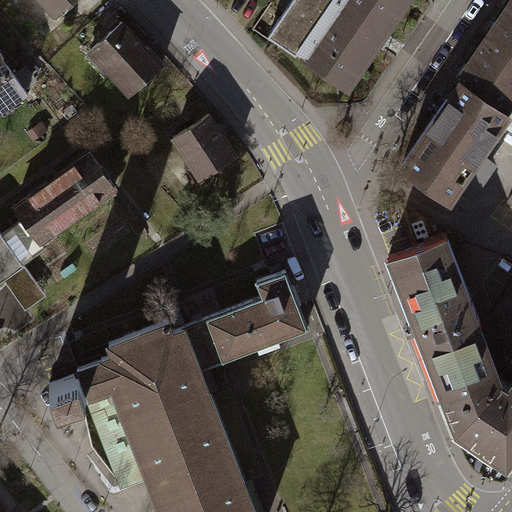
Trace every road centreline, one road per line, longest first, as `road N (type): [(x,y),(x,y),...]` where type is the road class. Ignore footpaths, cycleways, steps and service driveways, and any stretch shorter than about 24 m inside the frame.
road 1 (tertiary): [(446,511),(409,444),(316,180)]
road 2 (tertiary): [(316,180),(162,0)]
road 3 (residential): [(316,180),(345,162),(464,0)]
road 4 (residential): [(82,511),(0,409)]
